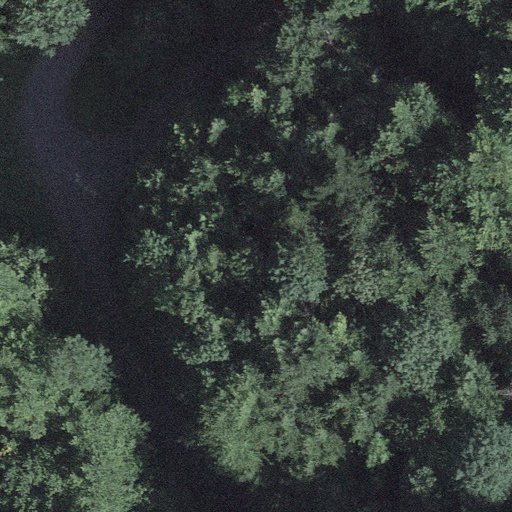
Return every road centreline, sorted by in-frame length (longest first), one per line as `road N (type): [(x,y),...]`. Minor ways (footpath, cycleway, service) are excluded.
road 1 (track): [(265,0),(194,71),(138,145),(76,174),(52,101),(69,48),(103,0)]
road 2 (track): [(249,511),(156,423),(105,302),(76,174)]
